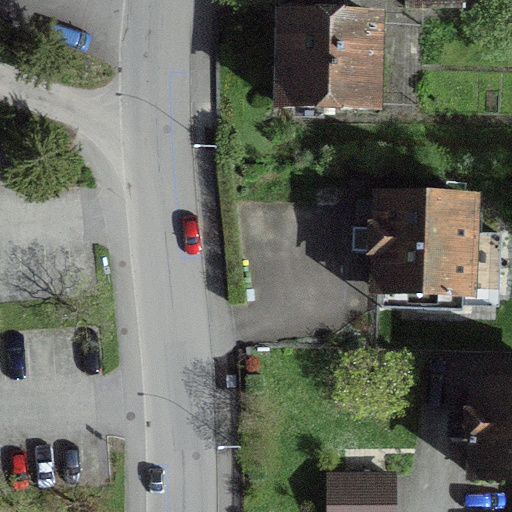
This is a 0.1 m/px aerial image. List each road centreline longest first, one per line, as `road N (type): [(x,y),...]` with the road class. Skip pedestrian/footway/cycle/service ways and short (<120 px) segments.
road 1 (residential): [(184,511),(160,122)]
road 2 (residential): [(0,83),(160,122)]
road 3 (residential): [(160,122),(161,0)]
